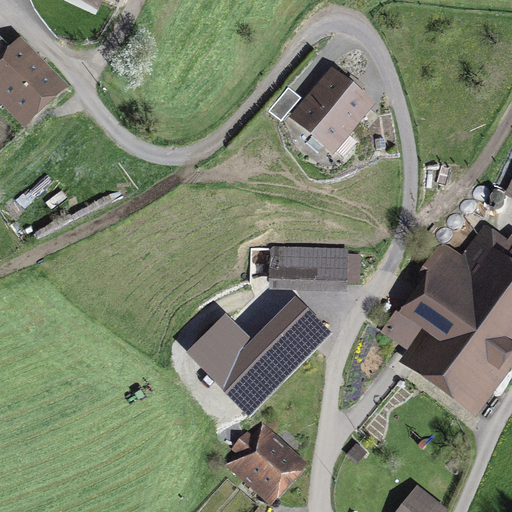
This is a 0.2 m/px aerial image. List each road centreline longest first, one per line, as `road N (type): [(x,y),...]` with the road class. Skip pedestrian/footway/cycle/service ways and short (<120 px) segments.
road 1 (track): [(354,322),(303,306),(240,304),(199,321),(183,346),(184,384),(210,410),(230,404)]
road 2 (track): [(405,221),(436,211),(482,163),(511,113)]
road 3 (track): [(511,403),(458,511)]
